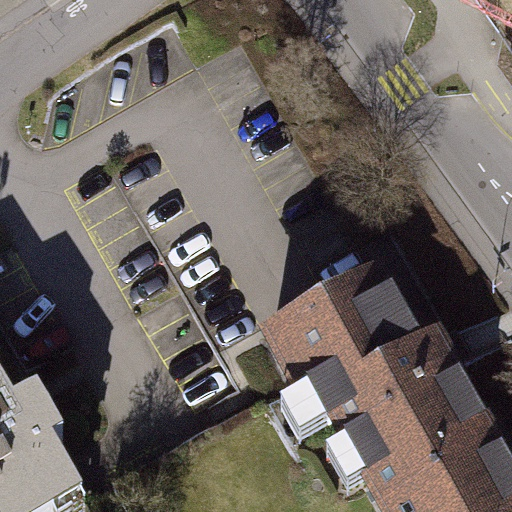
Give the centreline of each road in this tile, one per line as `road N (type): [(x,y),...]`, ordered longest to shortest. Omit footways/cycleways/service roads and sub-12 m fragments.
road 1 (tertiary): [(511,212),(359,0)]
road 2 (residential): [(0,83),(120,0)]
